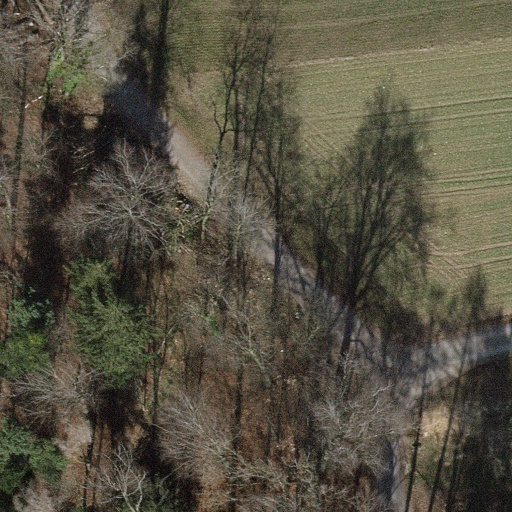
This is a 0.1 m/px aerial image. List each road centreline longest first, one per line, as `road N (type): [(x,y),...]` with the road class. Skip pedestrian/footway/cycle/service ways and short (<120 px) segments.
road 1 (track): [(77,0),(87,27),(397,419)]
road 2 (track): [(511,342),(454,363),(397,419)]
